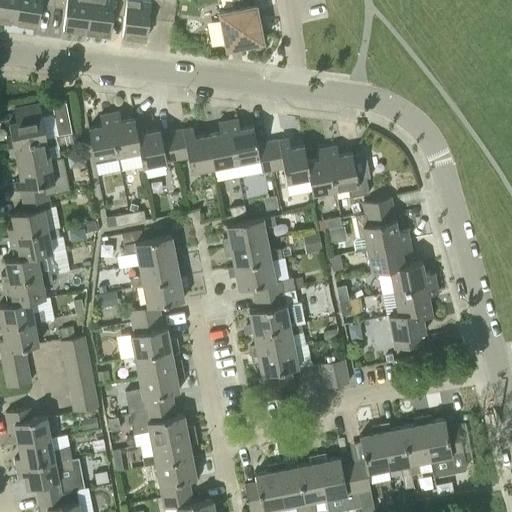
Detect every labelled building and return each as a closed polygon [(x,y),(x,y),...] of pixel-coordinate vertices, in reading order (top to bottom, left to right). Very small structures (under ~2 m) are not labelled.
[(0,0),(0,19),(13,21),(16,0),(0,0)] [(16,0),(13,21),(37,25),(40,4),(53,6),(53,0),(16,0)] [(53,0),(53,6),(65,7),(62,28),(86,31),(89,0),(53,0)] [(89,0),(86,31),(110,34),(112,13),(124,14),(125,14),(126,0),(89,0)] [(126,0),(125,14),(124,14),(122,35),(146,38),(148,17),(161,19),(162,0),(149,0),(150,1),(143,0),(126,0)] [(162,0),(161,19),(173,20),(175,0),(162,0)] [(226,48),(262,40),(255,4),(254,0),(232,0),(234,8),(218,11),(226,48)] [(7,145),(46,137),(55,135),(58,135),(53,113),(42,116),(39,103),(14,108),(16,120),(8,122),(11,135),(6,136),(7,145)] [(117,155),(139,151),(141,150),(135,123),(134,118),(121,121),(119,111),(109,113),(117,155)] [(117,155),(109,113),(99,114),(101,124),(88,127),(94,159),(117,155)] [(228,120),(237,171),(238,176),(272,169),(267,141),(256,143),(253,125),(239,128),(237,118),(228,120)] [(209,134),(215,166),(217,175),(237,171),(228,120),(218,122),(220,132),(209,134)] [(142,166),(177,159),(171,131),(160,133),(160,128),(146,131),(144,121),(135,123),(141,150),(139,151),(142,166)] [(171,131),(177,159),(187,157),(190,171),(215,166),(209,134),(194,137),(192,127),(171,131)] [(72,144),(82,142),(79,131),(70,132),(72,144)] [(55,135),(46,137),(7,145),(9,154),(15,153),(17,165),(49,159),(47,146),(57,144),(55,135)] [(267,141),(272,169),(283,167),(286,181),(308,177),(310,176),(307,161),(303,144),(290,147),(288,137),(267,141)] [(326,147),(335,189),(347,186),(349,196),(369,192),(366,176),(369,175),(365,156),(353,159),(352,152),(338,155),(336,145),(326,147)] [(310,176),(308,177),(312,193),(335,189),(326,147),(317,148),(319,158),(307,161),(310,176)] [(62,156),(49,159),(17,165),(20,178),(14,179),(16,189),(20,188),(22,199),(47,194),(68,190),(62,156)] [(47,194),(22,199),(24,210),(11,213),(13,226),(7,227),(9,236),(47,229),(43,208),(50,206),(47,194)] [(283,208),(293,206),(291,196),(281,198),(283,208)] [(362,201),(364,212),(392,207),(390,196),(362,201)] [(231,217),(246,214),(244,204),(229,207),(231,217)] [(392,207),(364,212),(353,214),(358,236),(355,237),(352,240),(354,250),(367,248),(409,239),(407,230),(397,232),(392,207)] [(143,209),(129,212),(131,222),(145,219),(143,209)] [(129,212),(114,214),(116,224),(131,222),(129,212)] [(107,226),(116,224),(114,214),(106,216),(107,226)] [(222,239),(224,246),(266,238),(264,226),(275,224),(273,215),(226,224),(228,237),(222,239)] [(327,228),(341,225),(340,216),(325,218),(327,228)] [(85,221),(87,230),(97,228),(95,219),(85,221)] [(58,227),(47,229),(9,236),(11,246),(17,244),(19,256),(52,251),(49,238),(59,236),(58,227)] [(136,252),(138,263),(181,255),(179,247),(173,248),(171,234),(142,240),(140,229),(121,233),(125,254),(136,252)] [(321,249),(317,231),(301,234),(304,252),(321,249)] [(266,238),(224,246),(225,254),(231,253),(234,266),(271,259),(282,257),(280,248),(269,250),(266,238)] [(409,239),(367,248),(371,271),(389,267),(403,265),(403,264),(401,251),(411,249),(409,239)] [(52,251),(19,256),(4,259),(7,272),(1,273),(2,282),(50,273),(55,272),(52,251)] [(333,270),(342,268),(340,253),(330,255),(333,270)] [(181,255),(138,263),(141,275),(129,277),(131,286),(142,284),(179,277),(176,264),(182,263),(181,255)] [(271,259),(234,266),(228,267),(230,275),(235,274),(238,288),(252,285),(254,297),(295,289),(292,278),(292,276),(274,280),(271,259)] [(403,264),(403,265),(389,267),(393,290),(435,282),(433,272),(424,274),(421,260),(403,264)] [(50,273),(2,282),(4,292),(10,291),(12,302),(29,300),(45,297),(42,284),(52,282),(50,273)] [(179,277),(142,284),(147,305),(129,309),(131,321),(160,315),(158,304),(183,299),(180,285),(186,284),(185,275),(179,277)] [(292,278),(295,289),(304,287),(302,276),(292,278)] [(393,290),(398,311),(398,312),(430,306),(427,293),(437,291),(435,282),(393,290)] [(339,300),(348,298),(346,284),(336,286),(339,300)] [(295,289),(254,297),(257,308),(249,310),(251,324),(245,325),(247,333),(253,332),(289,324),(285,304),(297,302),(295,289)] [(97,306),(107,304),(105,292),(95,294),(97,306)] [(73,300),(76,311),(85,309),(83,298),(73,300)] [(351,313),(348,298),(339,300),(341,315),(351,313)] [(43,319),(41,310),(32,312),(29,300),(12,302),(0,304),(0,328),(2,328),(2,327),(33,321),(43,319)] [(398,312),(398,311),(388,313),(394,348),(422,343),(420,332),(425,331),(422,318),(432,316),(430,306),(398,312)] [(160,315),(131,321),(134,332),(130,333),(134,355),(170,347),(170,348),(176,347),(175,338),(169,340),(166,326),(162,327),(160,315)] [(0,349),(2,362),(26,357),(23,346),(38,343),(33,321),(2,327),(2,328),(4,340),(0,340),(0,349)] [(251,354),(293,345),(291,333),(302,331),(300,322),(289,324),(253,332),(255,345),(249,346),(251,354)] [(72,325),(59,328),(61,336),(74,334),(72,325)] [(323,339),(333,337),(331,328),(322,330),(323,339)] [(60,339),(62,351),(85,346),(83,335),(60,339)] [(261,374),(265,373),(290,368),(298,367),(293,345),(251,354),(253,361),(258,360),(261,374)] [(85,346),(62,351),(64,363),(88,358),(85,346)] [(170,347),(134,355),(123,357),(125,366),(136,364),(138,376),(180,367),(179,359),(173,361),(170,348),(170,347)] [(28,369),(26,357),(2,362),(5,374),(28,369)] [(88,358),(64,363),(67,374),(90,370),(88,358)] [(318,363),(321,375),(345,370),(343,358),(318,363)] [(180,367),(138,376),(145,409),(173,403),(171,392),(179,390),(176,376),(182,375),(180,367)] [(109,368),(97,371),(99,381),(111,378),(109,368)] [(268,385),(292,380),(290,368),(265,373),(268,385)] [(28,369),(5,374),(7,386),(30,381),(28,369)] [(90,370),(67,374),(69,386),(92,382),(90,370)] [(345,370),(321,375),(323,386),(348,381),(345,370)] [(292,380),(268,385),(270,397),(295,392),(292,380)] [(92,382),(69,386),(71,398),(94,393),(92,382)] [(94,393),(71,398),(73,410),(97,405),(94,393)] [(173,403),(145,409),(129,412),(133,433),(149,430),(151,442),(193,434),(192,426),(186,427),(183,413),(175,415),(173,403)] [(18,443),(50,437),(45,415),(31,418),(29,407),(5,411),(10,432),(15,431),(18,443)] [(421,416),(430,458),(463,452),(457,423),(446,425),(444,418),(430,420),(429,414),(421,416)] [(79,429),(94,427),(92,415),(78,417),(79,429)] [(110,430),(120,428),(117,416),(108,418),(110,430)] [(402,426),(413,485),(414,486),(423,484),(418,461),(430,458),(421,416),(414,418),(415,423),(402,426)] [(380,424),(388,467),(400,464),(402,475),(404,487),(413,485),(402,426),(389,429),(387,423),(380,424)] [(352,462),(358,491),(361,505),(362,511),(374,511),(370,488),(367,471),(388,467),(380,424),(372,426),(373,432),(359,434),(364,460),(352,462)] [(193,434),(151,442),(153,454),(142,456),(144,465),(155,463),(191,456),(191,455),(189,443),(195,441),(193,434)] [(16,466),(71,456),(69,446),(63,448),(52,450),(50,437),(18,443),(20,456),(14,457),(16,466)] [(122,468),(118,449),(112,450),(115,469),(122,468)] [(361,505),(358,491),(352,462),(341,464),(339,456),(326,459),(324,453),(317,455),(325,497),(327,511),(361,505)] [(191,456),(155,463),(162,496),(190,490),(188,479),(196,477),(193,464),(199,462),(197,454),(191,455),(191,456)] [(297,465),(305,511),(308,511),(315,511),(313,499),(325,497),(317,455),(309,456),(310,462),(297,465)] [(38,496),(61,492),(59,481),(58,481),(56,466),(60,465),(61,470),(73,467),(71,456),(16,466),(18,476),(24,474),(26,487),(36,485),(38,496)] [(275,463),(283,505),(295,503),(296,511),(305,511),(297,465),(284,467),(283,461),(275,463)] [(283,505),(275,463),(267,464),(268,470),(254,473),(256,481),(244,483),(250,511),(283,505)] [(93,468),(95,483),(105,481),(103,467),(93,468)] [(80,511),(78,500),(75,489),(61,492),(38,496),(40,511),(80,511)] [(190,490),(162,496),(164,508),(176,506),(176,511),(220,511),(215,511),(214,511),(212,498),(193,502),(190,490)]
